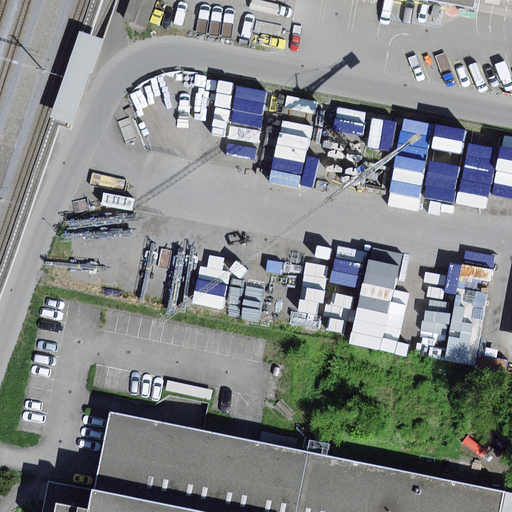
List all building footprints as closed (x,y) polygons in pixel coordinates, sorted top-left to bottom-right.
[(131,0),(124,20),(146,28),(156,0),(131,0)] [(511,0),(428,0),(476,9),(477,0),(511,0)] [(289,91),(267,188),(297,194),(319,98),(289,91)] [(334,136),(396,144),(400,115),(338,106),(334,136)] [(511,191),(511,133),(437,119),(434,133),(404,127),(390,201),(485,218),(491,188),(511,191)] [(367,260),(374,232),(347,226),(340,254),(367,260)] [(492,511),(497,491),(108,415),(93,491),(53,483),(47,511),(492,511)] [(511,511),(511,494),(497,491),(492,511),(511,511)]
